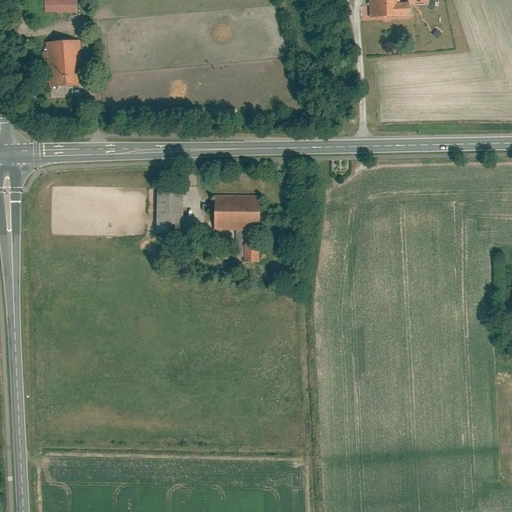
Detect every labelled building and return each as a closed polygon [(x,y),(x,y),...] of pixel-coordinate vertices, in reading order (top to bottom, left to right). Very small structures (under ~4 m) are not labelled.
[(83,0),(52,0),(53,11),(83,11),(83,0)] [(401,0),(370,0),(370,16),(401,16),(401,0)] [(85,39),(52,41),(54,85),(87,83),(85,39)] [(182,234),(184,194),(160,193),(159,233),(182,234)] [(247,229),(258,229),(259,197),(217,196),(216,229),(247,229)] [(247,262),(259,262),(258,229),(247,229),(247,262)]
